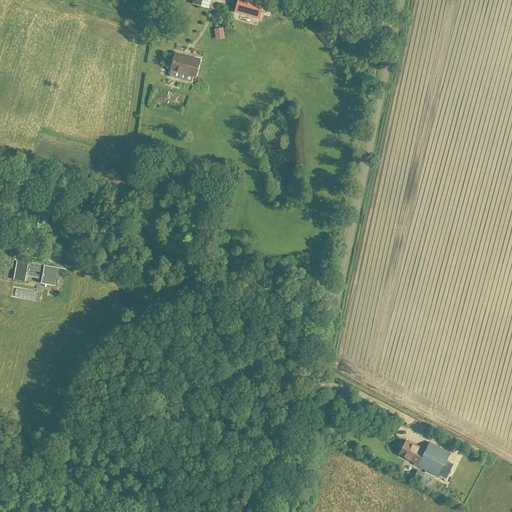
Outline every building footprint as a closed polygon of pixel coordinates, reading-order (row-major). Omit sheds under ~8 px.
[(209,0),(193,0),(192,4),(208,8),(209,0)] [(237,0),(234,13),(259,19),(263,4),(249,0),(237,0)] [(245,21),(237,23),(240,34),(248,32),(245,21)] [(178,79),(180,73),(195,77),(199,60),(175,53),(171,71),(170,77),(178,79)] [(106,163),(118,162),(118,154),(106,155),(106,163)] [(30,209),(27,226),(41,228),(44,211),(30,209)] [(54,286),(57,268),(44,266),(28,263),(28,260),(13,257),(15,251),(1,248),(0,255),(0,267),(11,269),(13,261),(17,262),(13,281),(24,283),(25,276),(41,279),(40,284),(54,286)] [(18,291),(17,299),(39,302),(40,293),(18,291)] [(438,477),(449,454),(428,444),(425,451),(406,441),(399,455),(414,463),(414,465),(438,477)]
